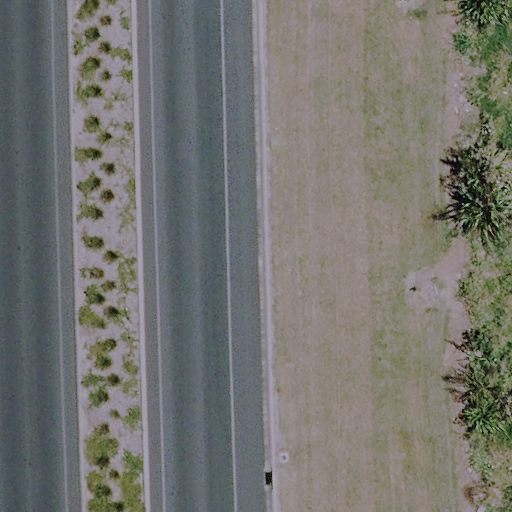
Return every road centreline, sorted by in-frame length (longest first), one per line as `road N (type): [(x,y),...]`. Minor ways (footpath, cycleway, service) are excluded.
road 1 (secondary): [(181,0),(199,511)]
road 2 (secondary): [(15,511),(0,218)]
